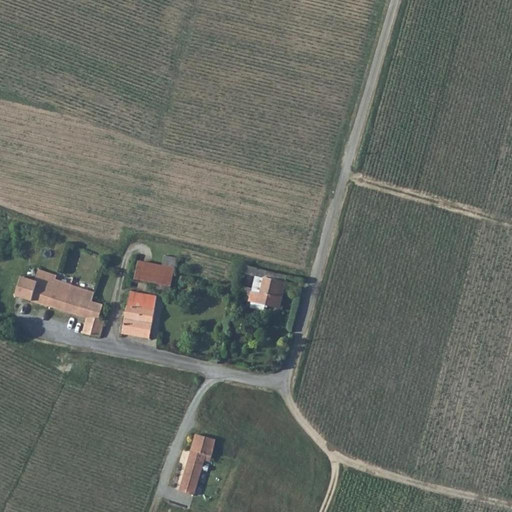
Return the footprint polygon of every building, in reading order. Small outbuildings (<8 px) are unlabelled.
[(154,293),(169,296),(176,258),(164,255),(162,265),(138,261),(135,280),(155,284),(154,293)] [(255,276),(249,301),(280,309),(287,283),(286,282),(287,276),(245,266),(243,273),(250,275),(255,276)] [(16,297),(63,312),(71,284),(56,280),(57,276),(39,270),(36,281),(22,277),(16,297)] [(243,273),(240,285),(247,287),(250,275),(243,273)] [(71,284),(63,312),(86,318),(82,333),(86,334),(93,302),(94,293),(71,284)] [(130,292),(123,334),(149,339),(157,296),(130,292)] [(93,302),(86,334),(100,337),(105,321),(99,319),(103,305),(93,302)] [(253,320),(251,329),(260,332),(263,322),(253,320)] [(195,434),(178,491),(195,496),(204,461),(210,463),(216,440),(195,434)]
